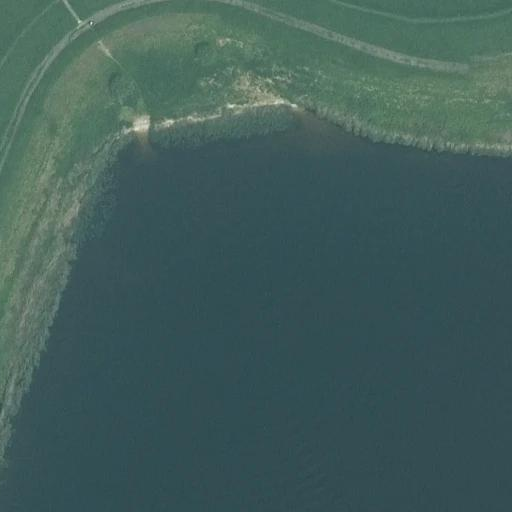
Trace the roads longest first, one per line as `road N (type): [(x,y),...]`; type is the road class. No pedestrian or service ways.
road 1 (unclassified): [(477,70),(436,70),(255,7),(208,0)]
road 2 (unclassified): [(154,0),(112,11),(60,43),(32,76),(0,151)]
